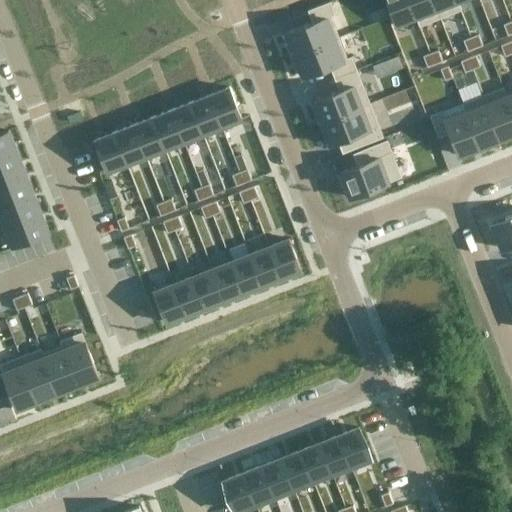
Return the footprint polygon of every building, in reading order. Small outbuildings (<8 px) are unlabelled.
[(409,0),(385,0),(396,25),(416,17),(409,0)] [(433,0),(409,0),(416,17),(419,26),(440,18),(433,0)] [(456,0),(433,0),(440,18),(461,10),(457,1),(456,0)] [(312,21),(286,32),(294,54),(339,36),(330,15),(335,13),(330,1),(307,9),(312,21)] [(511,24),(511,21),(503,24),(507,35),(511,33),(511,24)] [(478,34),(471,36),(475,48),(483,45),(478,34)] [(339,36),(294,54),(303,76),(329,66),(334,78),(356,69),(351,56),(347,57),(339,36)] [(471,36),(463,39),(467,51),(475,48),(471,36)] [(511,51),(508,42),(501,45),(505,56),(511,53),(511,51)] [(438,49),(430,52),(435,64),(442,61),(438,49)] [(430,52),(423,55),(427,67),(435,64),(430,52)] [(476,55),(468,58),(472,69),(480,66),(476,55)] [(468,58),(460,61),(465,72),(472,69),(468,58)] [(448,66),(440,69),(445,80),(452,77),(448,66)] [(339,90),(312,100),(321,122),(370,103),(356,69),(334,78),(339,90)] [(503,86),(482,94),(499,138),(511,133),(511,111),(506,95),(507,95),(503,86)] [(229,87),(209,95),(221,126),(241,118),(229,87)] [(482,94),(462,102),(465,111),(466,111),(479,146),(479,147),(480,150),(492,145),(491,142),(499,138),(482,94)] [(209,95),(190,102),(203,133),(221,126),(209,95)] [(190,102),(171,110),(183,141),(203,133),(190,102)] [(370,103),(321,122),(329,144),(356,134),(361,146),(383,137),(370,103)] [(171,110),(152,117),(165,148),(183,141),(171,110)] [(442,110),(429,115),(438,137),(450,132),(459,154),(479,147),(479,146),(466,111),(465,111),(445,119),(442,110)] [(80,112),(67,116),(69,122),(82,118),(80,112)] [(152,117),(133,125),(145,156),(165,148),(152,117)] [(133,125),(114,132),(127,163),(145,156),(133,125)] [(8,130),(0,133),(0,157),(16,151),(16,150),(8,130)] [(114,132),(94,140),(107,171),(127,163),(114,132)] [(341,173),(338,175),(343,189),(347,188),(350,197),(362,192),(363,196),(378,190),(376,187),(401,177),(387,140),(360,150),(365,162),(340,172),(341,173)] [(16,151),(0,157),(0,180),(25,171),(17,150),(16,150),(16,151)] [(247,169),(239,172),(244,183),(252,180),(247,169)] [(25,171),(0,180),(0,203),(32,191),(33,191),(25,171)] [(239,172),(232,175),(236,186),(244,183),(239,172)] [(209,184),(201,187),(206,198),(213,195),(209,184)] [(254,186),(246,189),(251,200),(258,197),(254,186)] [(201,187),(194,190),(198,201),(206,198),(201,187)] [(246,189),(239,192),(243,203),(251,200),(246,189)] [(32,191),(0,203),(0,212),(5,225),(40,211),(32,191)] [(171,198),(163,201),(168,213),(176,210),(171,198)] [(163,201),(156,204),(160,216),(168,213),(163,201)] [(216,201),(208,204),(213,215),(220,212),(216,201)] [(208,204),(201,207),(205,218),(213,215),(208,204)] [(40,211),(5,225),(13,246),(48,232),(40,211)] [(511,215),(491,223),(501,248),(504,247),(511,244),(511,215)] [(178,216),(170,219),(175,230),(182,227),(178,216)] [(124,217),(117,220),(121,231),(129,228),(124,217)] [(170,219),(163,222),(167,233),(175,230),(170,219)] [(131,234),(123,237),(128,248),(136,245),(131,234)] [(288,238),(269,246),(281,277),(301,269),(288,238)] [(269,246),(250,254),(262,285),(281,277),(269,246)] [(250,254),(231,261),(243,292),(262,285),(250,254)] [(231,261),(212,268),(224,299),(243,292),(231,261)] [(212,268),(193,276),(205,307),(224,299),(212,268)] [(74,275),(66,278),(71,289),(78,286),(74,275)] [(193,276),(174,283),(186,314),(205,307),(193,276)] [(174,283),(154,291),(166,322),(186,314),(174,283)] [(28,293),(20,296),(24,307),(32,304),(28,293)] [(20,296),(12,299),(17,310),(24,307),(20,296)] [(81,332),(59,340),(61,345),(62,344),(78,385),(79,384),(98,376),(81,332)] [(43,352),(42,352),(58,393),(78,385),(62,344),(61,345),(43,352)] [(41,348),(20,356),(38,400),(58,393),(42,352),(43,352),(41,348)] [(20,356),(0,363),(0,366),(16,408),(36,401),(38,400),(20,356)] [(358,427),(338,435),(351,466),(370,458),(358,427)] [(338,435),(319,442),(332,473),(351,466),(338,435)] [(319,442),(300,450),(313,481),(332,473),(319,442)] [(300,450),(281,457),(293,488),(313,481),(300,450)] [(281,457),(262,465),(274,496),(293,488),(281,457)] [(262,465),(243,472),(255,503),(274,496),(262,465)] [(243,472),(223,480),(236,511),(255,503),(243,472)] [(388,492),(381,495),(385,506),(393,503),(388,492)]
